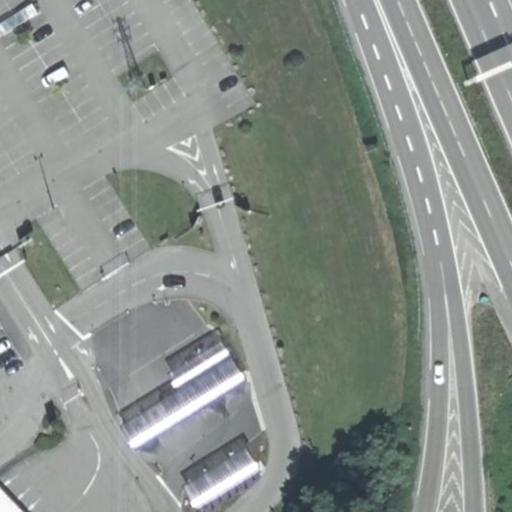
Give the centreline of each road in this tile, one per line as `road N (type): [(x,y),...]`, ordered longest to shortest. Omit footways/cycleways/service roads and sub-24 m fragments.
road 1 (trunk): [(398,0),(511,268)]
road 2 (trunk): [(363,0),(415,136),(446,251)]
road 3 (trunk): [(446,251),(436,293),(439,413),(424,511)]
road 4 (trunk): [(446,251),(474,511)]
